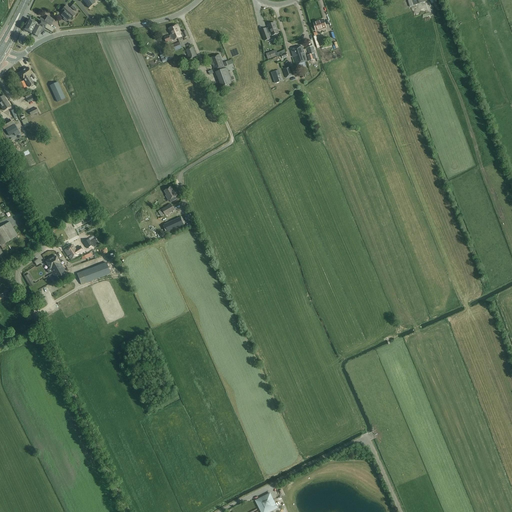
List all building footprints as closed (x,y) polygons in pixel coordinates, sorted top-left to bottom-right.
[(94,2),(95,3),(92,0),(81,0),(89,8),(88,7),(94,2)] [(76,14),(69,8),(66,5),(61,11),(63,13),(61,15),(64,18),(63,19),(63,20),(66,21),(67,21),(69,19),(71,20),(76,14)] [(54,20),(48,16),(44,22),(51,26),(54,20)] [(28,19),(23,29),(24,30),(24,31),(26,32),(27,32),(32,34),(37,37),(40,32),(42,33),(43,30),(42,29),(43,27),(44,28),(45,28),(47,25),(41,21),(39,25),(37,24),(28,19)] [(326,28),(323,20),(314,23),(316,31),(326,28)] [(268,25),(269,28),(266,29),(266,28),(261,30),(265,41),(270,39),(268,34),(270,33),(272,36),(279,34),(277,30),(275,23),(268,25)] [(177,25),(173,27),(178,38),(182,37),(184,36),(185,38),(188,36),(186,31),(182,33),(183,33),(181,33),(177,25)] [(178,38),(173,27),(168,29),(171,35),(169,36),(164,38),(166,42),(171,40),(173,39),(173,40),(178,38)] [(21,51),(25,44),(22,43),(25,39),(21,37),(17,44),(17,45),(15,48),(21,51)] [(294,49),(291,50),(293,56),(294,56),(297,65),(299,64),(300,68),(306,66),(305,62),(307,62),(302,46),(294,49)] [(307,48),(310,55),(307,56),(309,61),(316,59),(313,46),(307,48)] [(188,60),(197,56),(193,47),(185,50),(188,56),(187,56),(188,60)] [(219,55),(214,57),(220,71),(221,70),(225,69),(224,67),(219,55)] [(217,72),(220,71),(214,57),(209,59),(212,65),(213,65),(215,71),(216,73),(217,72)] [(286,78),(293,75),(290,66),(283,69),(286,78)] [(33,79),(35,78),(28,67),(20,73),(29,87),(34,84),(32,81),(34,80),(33,79)] [(66,67),(58,71),(63,82),(71,78),(66,67)] [(279,71),(271,73),(275,84),(279,82),(277,76),(280,75),(279,71)] [(50,86),(57,102),(65,99),(57,82),(50,86)] [(0,105),(4,111),(10,106),(3,96),(0,97),(0,105)] [(1,124),(4,129),(13,124),(10,119),(1,124)] [(16,136),(20,133),(14,125),(6,130),(9,136),(14,133),(16,136)] [(169,201),(170,200),(171,202),(175,200),(174,198),(177,196),(175,193),(177,192),(178,193),(181,191),(178,186),(175,188),(173,189),(171,187),(164,191),(167,195),(166,195),(169,201)] [(165,215),(174,210),(171,204),(162,209),(165,215)] [(165,225),(168,232),(184,225),(180,218),(165,225)] [(0,244),(4,242),(17,236),(9,221),(0,225),(0,244)] [(92,245),(94,247),(99,244),(95,238),(90,241),(93,245),(92,245)] [(93,245),(90,241),(89,239),(83,243),(87,249),(92,245),(93,245)] [(79,254),(83,251),(80,247),(76,250),(73,245),(64,250),(70,260),(79,254)] [(65,278),(64,276),(67,275),(62,265),(56,256),(46,262),(50,269),(47,270),(49,273),(51,272),(57,281),(57,280),(58,282),(60,280),(61,281),(65,278)] [(81,285),(110,273),(106,262),(77,274),(81,285)] [(260,509),(261,511),(265,511),(276,506),(274,502),(274,501),(272,498),(270,494),(256,501),(258,506),(259,508),(260,508),(260,509),(260,510),(260,509)]
